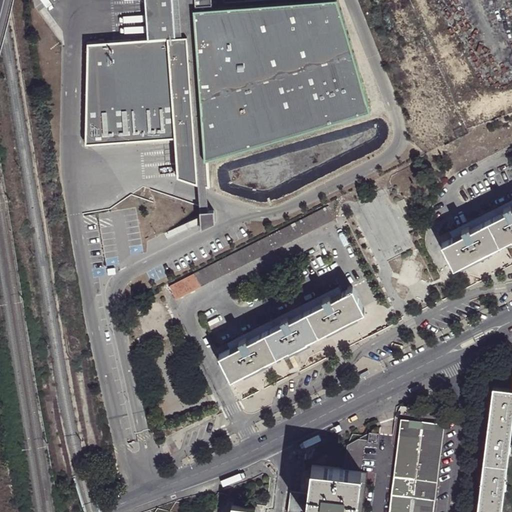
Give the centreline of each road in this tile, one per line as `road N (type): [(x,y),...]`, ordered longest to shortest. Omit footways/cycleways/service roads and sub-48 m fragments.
road 1 (tertiary): [(461,345),(286,436)]
road 2 (tertiary): [(286,436),(110,511)]
road 3 (unclassified): [(461,345),(446,511)]
